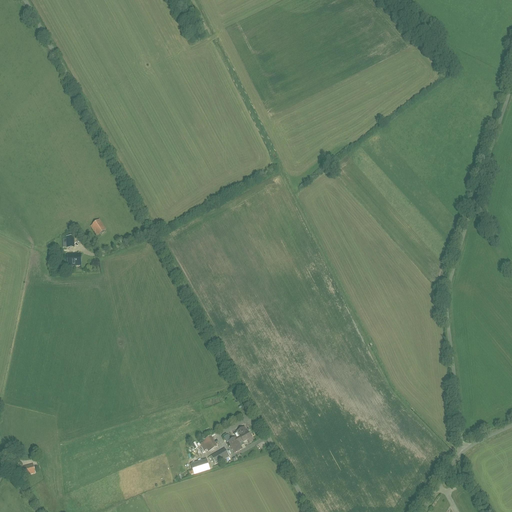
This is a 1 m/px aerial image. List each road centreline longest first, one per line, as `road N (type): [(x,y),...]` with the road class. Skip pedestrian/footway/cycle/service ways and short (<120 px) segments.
road 1 (unclassified): [(311,511),(26,0)]
road 2 (unclassified): [(462,449),(449,282),(511,85)]
